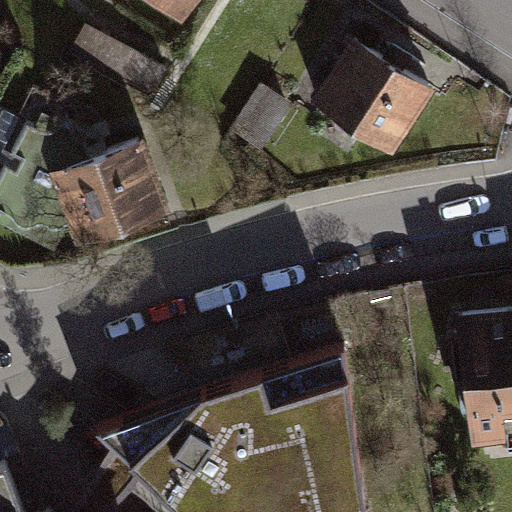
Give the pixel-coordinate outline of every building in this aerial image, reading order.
[(159,0),(175,9),(180,0),(159,0)] [(162,83),(174,50),(104,23),(91,55),(162,83)] [(421,81),(348,35),(309,95),(382,142),(421,81)] [(55,227),(69,222),(48,165),(83,152),(78,137),(51,123),(47,132),(19,117),(3,148),(14,154),(8,165),(0,161),(0,210),(31,227),(36,217),(55,227)] [(83,152),(48,165),(69,222),(73,233),(156,203),(131,135),(83,152)] [(511,302),(451,310),(466,429),(511,423),(511,302)] [(193,381),(88,421),(180,511),(331,511),(357,504),(336,336),(193,381)] [(0,511),(51,511),(39,504),(34,511),(18,511),(0,461),(0,511)]
